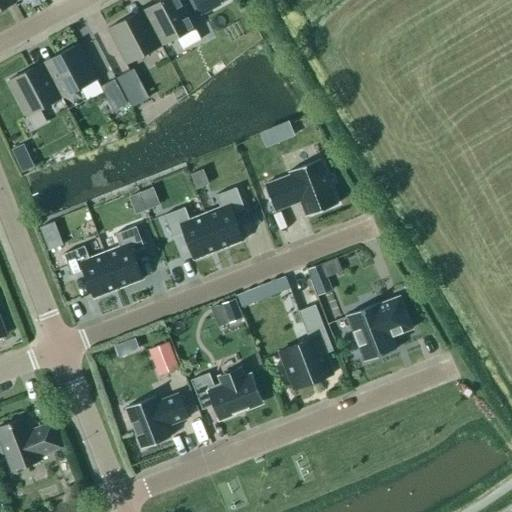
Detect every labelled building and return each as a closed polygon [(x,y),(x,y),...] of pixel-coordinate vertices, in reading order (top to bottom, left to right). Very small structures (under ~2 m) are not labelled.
[(0,0),(0,9),(14,2),(12,0),(0,0)] [(159,0),(142,10),(161,45),(196,26),(181,0),(159,0)] [(219,0),(192,0),(200,14),(221,3),(219,0)] [(126,64),(161,45),(142,10),(107,29),(126,64)] [(42,63),(61,99),(97,80),(78,44),(42,63)] [(61,99),(42,63),(8,81),(26,117),(61,99)] [(129,71),(116,78),(132,107),(145,100),(129,71)] [(115,84),(104,90),(115,111),(126,105),(115,84)] [(14,161),(19,172),(30,167),(26,156),(14,161)] [(338,201),(320,156),(289,169),(290,172),(264,183),(275,209),(301,198),(307,213),(338,201)] [(220,207),(205,213),(219,248),(243,239),(233,212),(244,208),(236,186),(215,194),(220,207)] [(184,206),(164,214),(172,236),(184,231),(194,258),(219,248),(205,213),(189,219),(184,206)] [(120,246),(104,252),(118,288),(143,278),(132,251),(144,247),(136,225),(115,233),(120,246)] [(84,245),(63,253),(72,275),(83,270),(94,297),(118,288),(104,252),(89,258),(84,245)] [(321,264),(308,269),(318,295),(332,290),(327,278),(342,272),(336,258),(321,264)] [(285,276),(253,289),(258,301),(290,288),(285,276)] [(378,302),(346,315),(364,361),(396,349),(392,337),(412,329),(399,296),(379,304),(378,302)] [(235,299),(222,304),(230,322),(242,317),(235,299)] [(315,305),(297,311),(309,340),(278,352),(293,390),(333,374),(325,354),(333,351),(315,305)] [(168,342),(149,350),(159,376),(179,369),(168,342)] [(242,379),(239,370),(220,377),(222,382),(213,386),(208,373),(190,380),(202,410),(214,405),(219,418),(260,402),(250,376),(242,379)] [(188,418),(178,393),(156,402),(154,396),(125,407),(141,449),(170,438),(165,426),(188,418)] [(41,460),(39,456),(62,448),(52,422),(36,428),(38,432),(31,434),(25,418),(0,427),(0,451),(1,453),(5,455),(11,471),(41,460)] [(81,495),(76,483),(62,489),(66,500),(81,495)]
